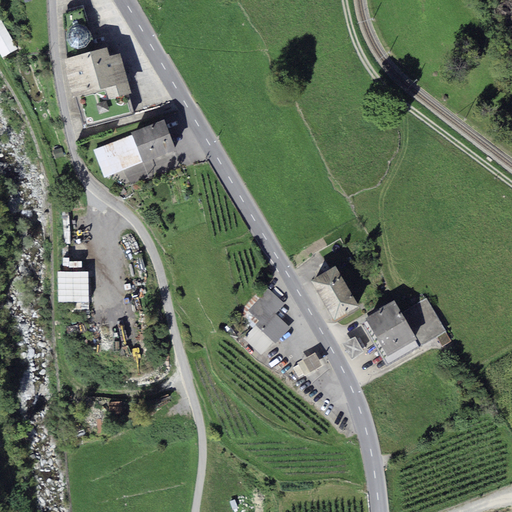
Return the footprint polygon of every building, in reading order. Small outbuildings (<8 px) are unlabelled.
[(18,49),(0,17),(0,52),(3,57),(18,49)] [(66,68),(74,97),(106,88),(109,99),(131,93),(120,54),(110,57),(107,47),(66,59),(68,68),(66,68)] [(133,136),(143,163),(176,151),(165,120),(132,133),(133,136)] [(133,136),(94,150),(105,178),(143,163),(133,136)] [(336,267),(311,281),(335,321),(360,306),(336,267)] [(60,303),(89,302),(89,272),(59,272),(60,303)] [(276,344),(291,328),(275,313),(284,304),(269,290),(262,297),(249,311),(260,321),(256,325),(274,342),(276,344)] [(249,311),(262,297),(258,293),(240,312),(253,328),(256,325),(260,321),(249,311)] [(438,338),(446,333),(426,298),(401,313),(421,346),(438,338)] [(370,338),(388,365),(421,346),(401,313),(394,301),(379,309),(380,311),(365,319),(375,334),(370,338)] [(262,355),(274,342),(256,325),(253,328),(244,339),(262,355)] [(443,346),(451,342),(446,333),(438,338),(443,346)] [(323,366),(316,353),(298,363),(299,365),(304,375),(305,376),(323,366)] [(299,378),(304,375),(299,365),(293,368),(299,378)]
